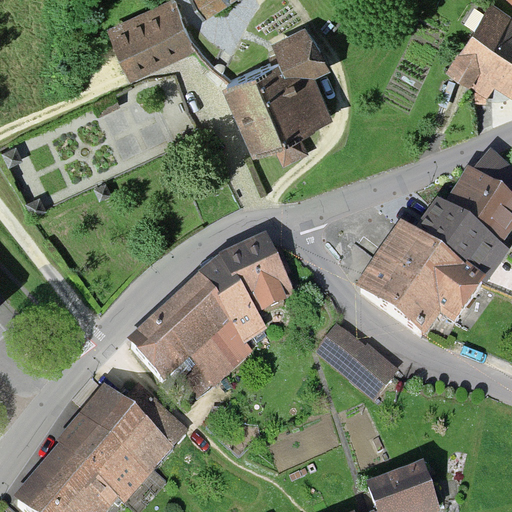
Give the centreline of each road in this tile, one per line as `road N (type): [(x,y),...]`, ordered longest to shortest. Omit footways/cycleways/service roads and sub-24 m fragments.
road 1 (tertiary): [(0,471),(102,338),(167,271),(204,246),(292,220)]
road 2 (residential): [(292,220),(318,268),(401,341),(511,386)]
road 3 (tertiary): [(292,220),(511,134)]
road 4 (track): [(102,338),(0,204)]
road 5 (unknown): [(206,79),(261,225)]
